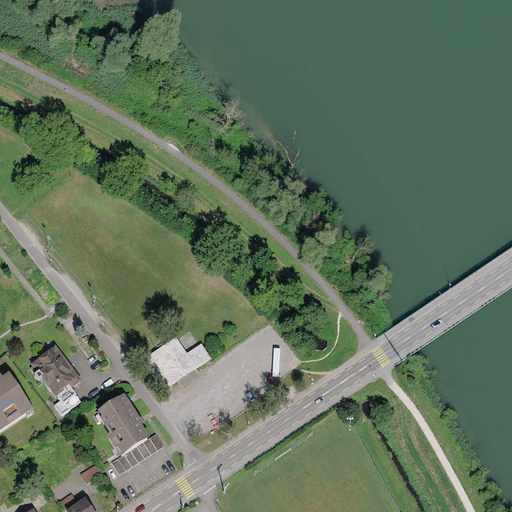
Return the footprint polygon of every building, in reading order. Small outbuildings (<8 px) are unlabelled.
[(175,337),(151,353),(171,383),(209,357),(200,343),(186,353),(175,337)] [(56,348),(32,366),(56,398),(59,396),(63,402),(56,407),(62,415),(79,402),(74,396),(75,395),(71,389),(81,382),(64,358),(56,348)] [(0,431),(34,410),(10,373),(3,378),(0,372),(0,431)] [(143,424),(125,395),(98,412),(101,417),(99,419),(109,435),(107,436),(116,450),(119,448),(123,454),(148,438),(141,426),(143,424)] [(156,434),(111,463),(119,475),(163,447),(156,434)] [(97,466),(82,475),(88,485),(103,475),(97,466)] [(85,498),(78,503),(72,494),(62,501),(69,511),(93,511),(89,505),(85,498)]
